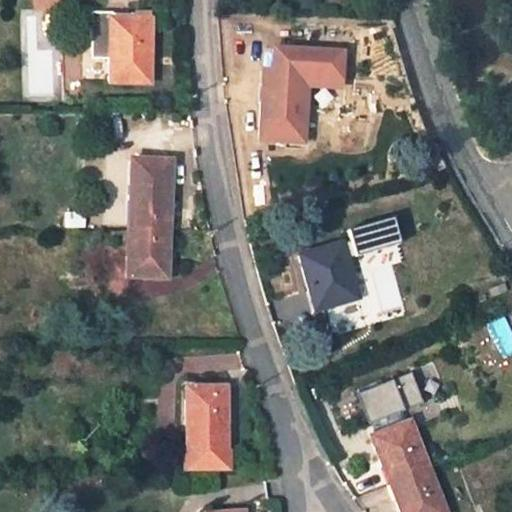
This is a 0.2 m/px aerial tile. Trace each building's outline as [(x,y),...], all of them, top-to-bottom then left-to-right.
[(31,0),(32,9),(61,9),(60,0),(31,0)] [(147,84),(150,16),(112,14),(110,84),(147,84)] [(260,86),(257,140),(302,143),(306,88),(260,86)] [(130,161),(127,229),(166,230),(169,162),(130,161)] [(393,221),(350,233),(357,257),(400,245),(393,221)] [(164,278),(166,230),(127,229),(126,277),(164,278)] [(356,297),(341,244),(297,257),(313,310),(320,308),(326,329),(371,316),(364,294),(356,297)] [(369,425),(404,412),(392,382),(358,396),(369,425)] [(225,450),(224,388),(185,390),(186,451),(183,451),(183,470),(228,469),(228,450),(225,450)] [(388,485),(426,469),(407,422),(370,437),(388,485)] [(443,511),(426,469),(388,485),(399,511),(443,511)]
